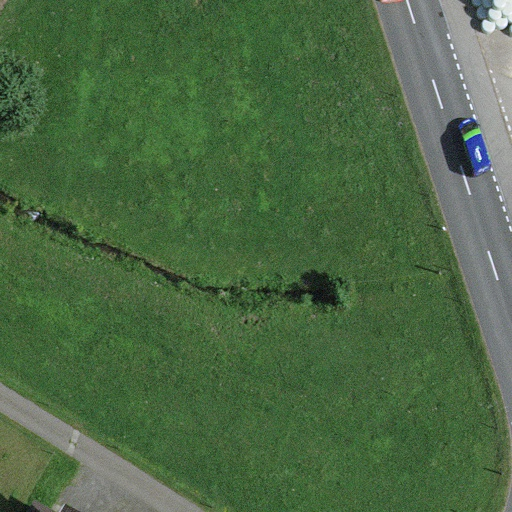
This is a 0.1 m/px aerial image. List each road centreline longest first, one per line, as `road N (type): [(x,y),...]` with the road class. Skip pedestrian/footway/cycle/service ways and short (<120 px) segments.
road 1 (secondary): [(407,0),(511,324)]
road 2 (track): [(0,397),(182,511)]
